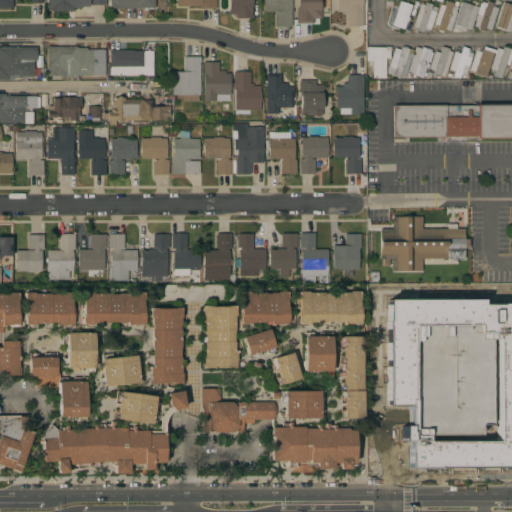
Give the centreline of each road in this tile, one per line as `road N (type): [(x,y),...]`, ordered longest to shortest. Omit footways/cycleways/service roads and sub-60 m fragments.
road 1 (residential): [(0,206),(354,203)]
road 2 (residential): [(0,29),(179,29),(273,52),(332,53)]
road 3 (secondary): [(482,492),(188,494)]
road 4 (secondary): [(188,494),(43,493)]
